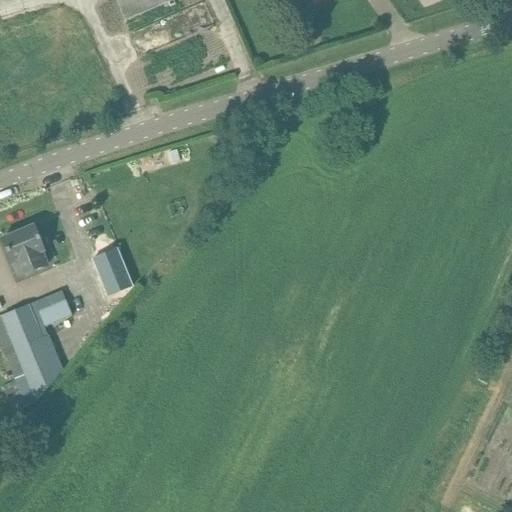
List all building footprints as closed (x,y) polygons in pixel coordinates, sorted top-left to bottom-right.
[(172,0),(116,0),(125,20),(172,0)] [(224,156),(212,160),(216,172),(228,169),(224,156)] [(43,252),(33,228),(1,241),(10,265),(13,264),(19,278),(46,266),(40,253),(43,252)] [(42,328),(69,316),(62,300),(35,312),(42,328)] [(36,402),(61,373),(46,337),(40,340),(27,306),(1,317),(36,402)]
